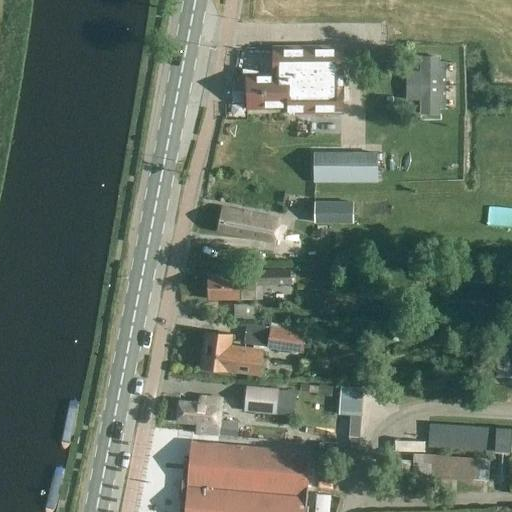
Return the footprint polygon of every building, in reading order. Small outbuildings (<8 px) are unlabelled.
[(273,74),(247,74),(247,109),(287,109),(287,114),(342,113),(341,47),(273,47),(273,74)] [(420,108),(444,108),(444,64),(420,64),(420,108)] [(376,153),(314,153),(314,177),(376,178),(376,153)] [(314,202),(313,223),(353,224),(353,202),(314,202)] [(221,208),(217,230),(274,241),(272,255),(298,260),(302,239),(285,235),(286,226),(278,224),(279,219),(221,208)] [(431,265),(419,265),(416,265),(415,276),(431,277),(431,265)] [(255,270),(255,286),(261,286),(289,285),(289,271),(255,270)] [(255,287),(252,287),(252,275),(208,275),(208,299),(255,299),(255,287)] [(245,322),(242,344),(302,353),(305,331),(245,322)] [(224,369),(260,374),(263,352),(227,347),(229,335),(207,332),(202,368),(224,371),(224,369)] [(492,359),(453,359),(453,378),(465,378),(465,380),(492,379),(492,359)] [(276,414),(276,412),(278,391),(278,389),(246,387),(245,393),(243,411),(276,414)] [(218,435),(219,425),(221,399),(199,397),(198,403),(178,401),(176,421),(196,423),(195,433),(218,435)] [(352,439),(352,414),(332,414),(332,438),(352,439)] [(447,442),(447,426),(412,425),(412,442),(447,442)] [(457,426),(457,449),(498,449),(498,427),(457,426)] [(185,511),(304,511),(309,452),(191,442),(185,511)] [(412,454),(410,478),(486,480),(488,455),(412,454)] [(407,485),(410,460),(392,459),(389,483),(407,485)]
